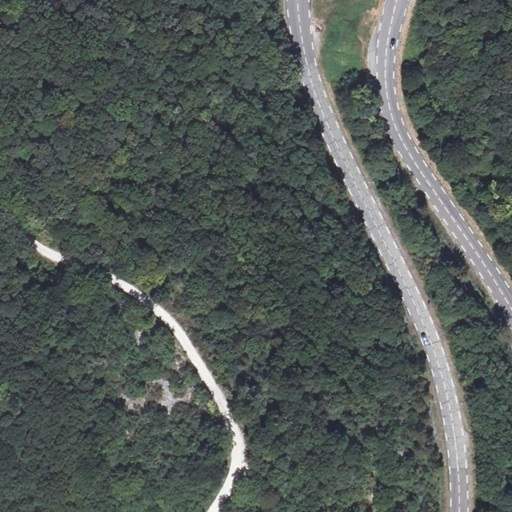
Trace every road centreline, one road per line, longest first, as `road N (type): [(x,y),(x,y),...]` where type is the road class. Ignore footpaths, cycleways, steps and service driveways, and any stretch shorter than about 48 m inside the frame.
road 1 (secondary): [(297,0),(316,97),(433,349),(452,423),(457,511)]
road 2 (track): [(212,511),(235,474),(243,437),(172,324),(115,282),(37,247),(14,231),(0,206)]
road 3 (secondary): [(511,316),(399,136),(385,86),(396,0)]
